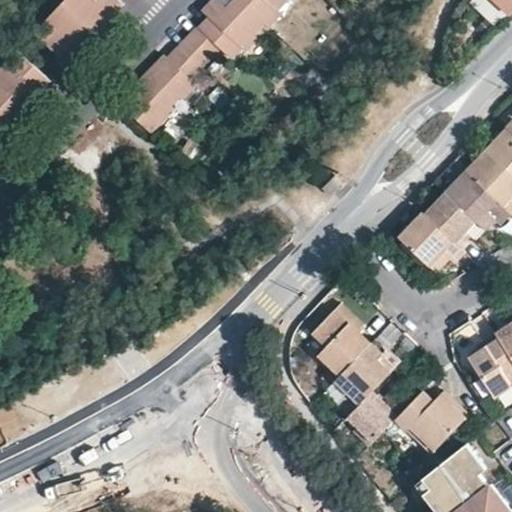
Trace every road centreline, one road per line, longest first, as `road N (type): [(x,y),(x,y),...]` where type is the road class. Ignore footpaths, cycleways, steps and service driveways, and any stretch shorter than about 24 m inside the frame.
road 1 (residential): [(0,189),(183,0)]
road 2 (residential): [(349,216),(429,161),(506,50)]
road 3 (residential): [(506,50),(384,153),(349,216)]
road 4 (residential): [(201,357),(147,397),(0,470)]
road 5 (residential): [(336,231),(428,314),(511,265)]
road 6 (residential): [(331,511),(201,357)]
road 7 (residential): [(201,357),(265,309),(336,231)]
